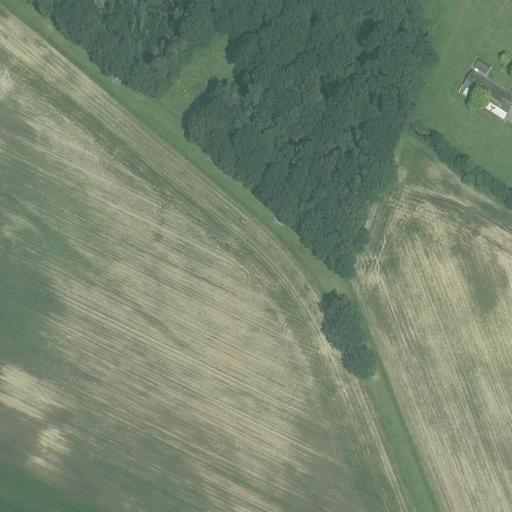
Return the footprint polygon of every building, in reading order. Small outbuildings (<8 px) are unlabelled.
[(480,61),(475,69),(486,76),(491,68),(480,61)] [(496,108),(506,93),(473,72),(464,87),(496,108)] [(471,101),(479,105),(482,99),(474,95),(471,101)] [(485,101),(482,106),(490,113),(494,107),(485,101)] [(494,116),(506,122),(509,116),(497,109),(494,116)]
